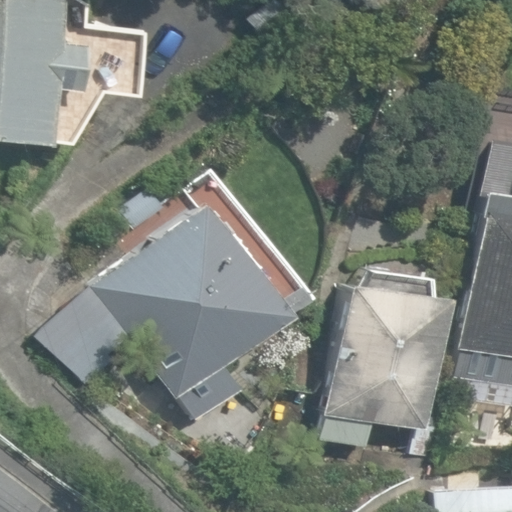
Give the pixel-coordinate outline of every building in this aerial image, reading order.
[(0,0),(0,136),(33,140),(39,82),(62,84),(67,38),(45,36),(48,0),(0,0)] [(128,227),(156,206),(142,186),(114,208),(128,227)] [(173,395),(191,419),(233,386),(214,362),(278,311),(264,291),(280,279),(207,188),(83,283),(31,335),(78,375),(120,334),(171,396),(173,395)] [(453,377),(511,385),(511,203),(485,199),(483,210),(473,208),(453,347),(458,348),(453,377)] [(322,430),(361,436),(365,412),(415,419),(435,280),(335,269),(318,405),(326,406),(322,430)] [(511,511),(511,483),(423,488),(424,511),(511,511)]
